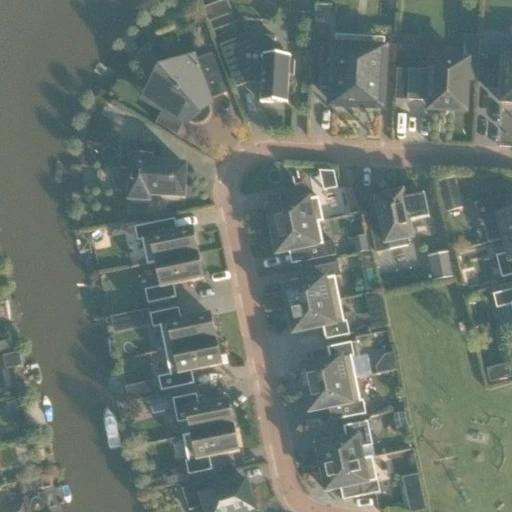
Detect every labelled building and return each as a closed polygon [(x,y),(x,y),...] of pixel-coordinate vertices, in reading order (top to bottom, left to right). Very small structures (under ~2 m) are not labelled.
[(213,7),(204,10),(208,18),(216,15),(213,7)] [(263,79),(262,103),(289,105),(291,77),(295,77),(296,63),(292,62),(292,59),(275,58),(276,39),(248,37),(220,46),(233,83),(247,79),(263,79)] [(381,108),(383,63),(389,63),(396,63),(397,48),(390,47),(384,47),(384,52),(322,49),(320,89),(334,89),(333,105),(381,108)] [(511,50),(511,59),(488,57),(486,82),(502,82),(501,104),(511,104),(511,50)] [(212,114),(211,106),(209,102),(227,95),(212,55),(211,55),(212,58),(193,65),(191,60),(161,71),(163,77),(151,87),(168,103),(164,111),(189,125),(196,127),(203,126),(209,121),(212,114)] [(467,64),(434,62),(433,72),(409,71),(408,102),(432,103),(431,110),(465,112),(467,64)] [(132,170),(130,196),(130,203),(152,204),(152,197),(185,199),(187,167),(152,165),(152,160),(147,159),(148,145),(123,143),(121,169),(132,170)] [(457,194),(453,180),(439,184),(443,198),(457,194)] [(349,217),(364,214),(359,189),(344,192),(349,217)] [(412,239),(403,194),(385,198),(385,200),(378,202),(381,219),(382,227),(371,229),(376,254),(388,251),(393,249),(408,246),(407,240),(412,239)] [(500,242),(504,241),(511,238),(511,212),(510,213),(506,197),(475,205),(479,223),(486,221),(487,225),(492,228),(496,227),(500,242)] [(273,233),(319,224),(324,223),(319,199),(268,209),(273,233)] [(193,229),(164,235),(162,223),(135,228),(138,242),(142,241),(148,266),(157,264),(199,256),(193,229)] [(327,259),(319,224),(273,233),(277,256),(307,249),(309,262),(327,259)] [(511,238),(504,241),(508,254),(496,257),(499,265),(502,279),(511,276),(511,238)] [(454,278),(449,254),(427,258),(433,283),(454,278)] [(199,256),(157,264),(162,288),(145,291),(148,305),(177,299),(175,286),(204,280),(199,256)] [(284,288),(289,311),(340,301),(336,279),(341,277),(338,264),(311,270),(314,282),(284,288)] [(377,291),(375,281),(364,283),(366,293),(377,291)] [(497,308),(504,306),(505,308),(511,306),(511,308),(511,291),(501,294),(494,296),(497,308)] [(380,297),(366,300),(369,314),(383,311),(380,297)] [(345,323),(340,301),(289,311),(294,335),(323,329),(326,341),(350,336),(347,322),(345,323)] [(211,316),(182,322),(179,309),(151,315),(154,329),(160,328),(165,352),(216,341),(211,316)] [(148,320),(146,311),(131,314),(133,323),(148,320)] [(0,357),(10,355),(7,341),(0,343),(0,357)] [(216,341),(165,352),(170,376),(159,379),(162,392),(195,385),(192,373),(222,367),(216,341)] [(301,367),(305,391),(356,380),(352,359),(355,358),(352,344),(327,349),(330,361),(301,367)] [(386,357),(377,369),(378,375),(395,371),(391,356),(386,357)] [(511,378),(508,364),(487,370),(490,384),(511,378)] [(340,408),(342,421),(366,416),(363,401),(361,402),(356,380),(305,391),(310,414),(340,408)] [(188,412),(192,435),(234,426),(229,402),(200,408),(197,395),(173,400),(176,414),(188,412)] [(166,397),(150,401),(154,414),(170,410),(166,397)] [(363,460),(361,449),(373,447),(368,423),(344,428),(346,440),(317,446),(322,469),(363,460)] [(234,426),(192,435),(183,437),(188,462),(186,462),(189,476),(213,471),(210,459),(240,453),(234,426)] [(373,458),(363,460),(322,469),(327,493),(360,486),(363,497),(380,494),(378,482),(373,458)] [(185,482),(183,470),(171,472),(173,484),(185,482)] [(256,511),(247,482),(218,491),(215,480),(182,490),(189,511),(205,507),(206,511),(256,511)] [(419,498),(408,500),(410,510),(421,508),(419,498)]
